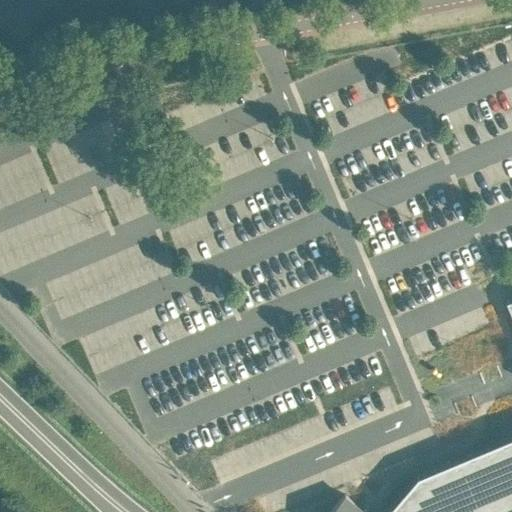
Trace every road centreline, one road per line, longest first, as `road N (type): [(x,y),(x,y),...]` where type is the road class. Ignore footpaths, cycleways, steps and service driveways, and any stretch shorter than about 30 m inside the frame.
road 1 (unclassified): [(0,82),(441,0)]
road 2 (unclassified): [(197,511),(0,311)]
road 3 (primary): [(92,483),(0,397)]
